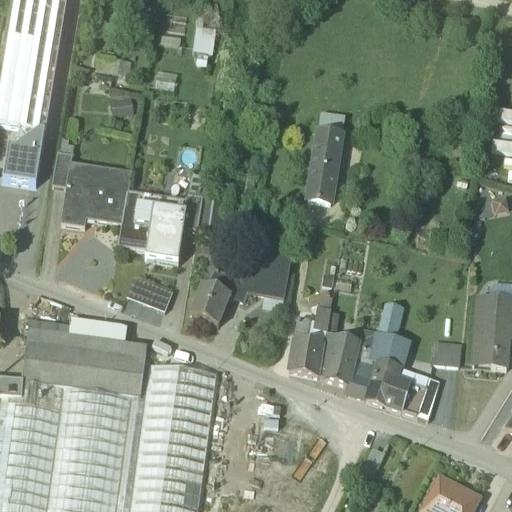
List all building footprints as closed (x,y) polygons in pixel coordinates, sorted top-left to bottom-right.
[(40,0),(13,0),(0,86),(0,130),(17,133),(26,145),(38,136),(44,137),(65,10),(40,6),(40,0)] [(319,132),(341,135),(344,121),(322,118),(319,132)] [(341,135),(319,132),(316,154),(338,158),(341,135)] [(2,186),(35,191),(44,137),(38,136),(26,145),(16,154),(8,151),(2,186)] [(338,158),(316,154),(313,172),(335,177),(338,158)] [(71,162),(57,160),(52,193),(65,195),(68,179),(70,169),(71,162)] [(130,179),(70,169),(68,179),(65,195),(60,230),(85,234),(86,226),(122,231),(127,199),(130,179)] [(335,177),(313,172),(308,206),(330,210),(335,177)] [(476,209),(503,217),(510,195),(483,186),(476,209)] [(185,209),(127,199),(122,231),(118,253),(155,259),(154,267),(177,271),(183,236),(185,220),(183,219),(185,209)] [(201,205),(186,203),(185,209),(183,219),(185,220),(183,236),(196,238),(201,205)] [(221,208),(201,205),(196,238),(216,241),(221,208)] [(224,261),(198,250),(194,270),(207,275),(218,278),(224,261)] [(222,280),(216,295),(230,301),(241,306),(245,297),(280,303),(286,273),(285,272),(251,266),(247,287),(236,283),(235,286),(222,280)] [(222,280),(207,275),(201,289),(216,295),(222,280)] [(167,317),(174,296),(135,282),(127,303),(167,317)] [(216,295),(201,289),(189,320),(217,331),(230,301),(216,295)] [(324,296),(307,303),(310,311),(328,304),(324,296)] [(327,330),(331,303),(315,310),(312,326),(327,330)] [(511,305),(477,303),(472,373),(507,375),(509,335),(511,335),(511,305)] [(384,309),(375,340),(393,344),(401,314),(384,309)] [(310,322),(301,320),(300,323),(298,323),(294,346),(305,347),(309,326),(310,322)] [(312,326),(309,326),(305,347),(323,351),(327,330),(312,326)] [(68,333),(29,328),(26,348),(66,353),(68,333)] [(336,332),(327,330),(323,351),(322,361),(329,363),(334,341),(336,332)] [(375,340),(358,337),(355,346),(357,347),(356,352),(372,355),(375,340)] [(377,367),(398,374),(406,348),(393,344),(375,340),(372,355),(356,352),(350,381),(371,387),(372,383),(372,381),(365,379),(369,368),(370,369),(371,365),(377,367)] [(355,346),(334,341),(329,363),(324,384),(324,385),(347,391),(356,352),(357,347),(355,346)] [(305,347),(294,346),(289,375),(318,383),(322,361),(323,351),(305,347)] [(434,370),(462,370),(462,346),(434,346),(434,370)] [(66,353),(26,348),(20,387),(22,387),(60,392),(130,402),(143,404),(147,370),(148,365),(66,353)] [(329,363),(322,361),(318,383),(324,384),(329,363)] [(398,374),(377,367),(376,370),(372,381),(372,383),(394,387),(395,384),(398,374)] [(370,369),(369,368),(365,379),(372,381),(376,370),(370,369)] [(198,511),(217,379),(147,370),(143,404),(128,511),(198,511)] [(428,383),(398,374),(395,384),(409,390),(424,394),(428,383)] [(371,387),(354,382),(348,399),(365,404),(371,387)] [(394,387),(372,383),(371,387),(365,404),(400,416),(405,402),(409,390),(395,384),(394,387)] [(415,421),(427,424),(438,387),(428,383),(424,394),(420,406),(415,421)] [(20,387),(0,384),(0,402),(21,404),(22,387),(20,387)] [(21,404),(0,402),(0,511),(44,511),(60,392),(22,387),(21,404)] [(424,394),(409,390),(405,402),(420,406),(424,394)] [(115,511),(130,402),(60,392),(44,511),(115,511)] [(130,402),(115,511),(128,511),(143,404),(130,402)] [(420,406),(405,402),(400,416),(415,421),(420,406)] [(474,511),(479,504),(439,483),(423,511),(474,511)] [(205,497),(203,511),(243,511),(245,502),(205,497)]
